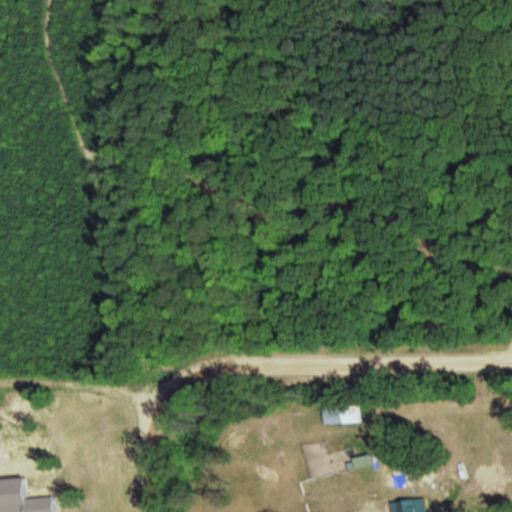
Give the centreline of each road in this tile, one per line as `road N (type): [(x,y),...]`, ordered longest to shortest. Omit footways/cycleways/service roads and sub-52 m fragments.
road 1 (residential): [(155,377),(511,365)]
road 2 (residential): [(155,377),(0,387)]
road 3 (residential): [(155,511),(155,377)]
